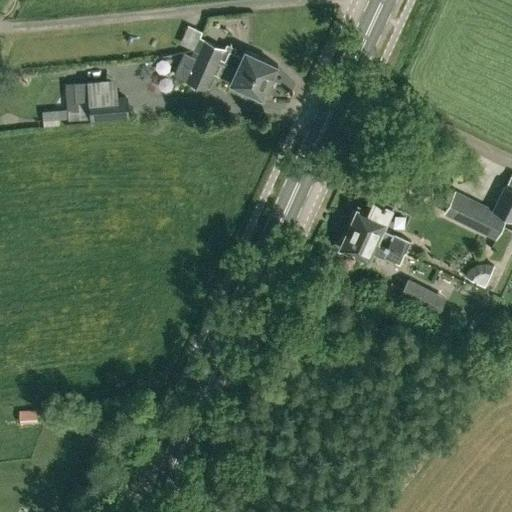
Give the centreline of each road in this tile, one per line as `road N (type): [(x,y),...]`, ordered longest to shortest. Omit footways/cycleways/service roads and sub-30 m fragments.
road 1 (primary): [(159,511),(383,7)]
road 2 (unclassified): [(343,0),(0,25)]
